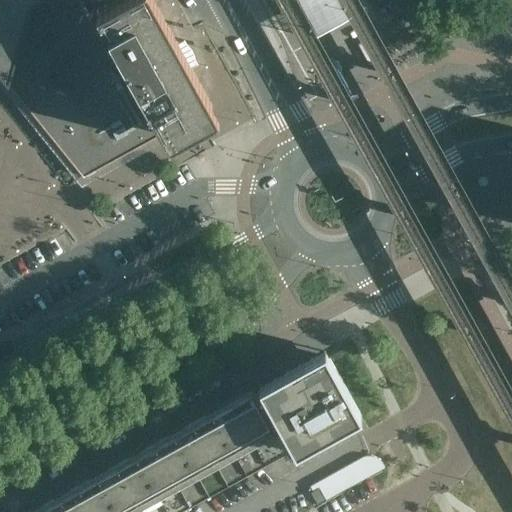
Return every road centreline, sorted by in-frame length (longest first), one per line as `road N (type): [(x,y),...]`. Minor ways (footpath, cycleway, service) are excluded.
road 1 (secondary): [(282,216),(0,372)]
road 2 (residential): [(0,490),(228,365),(246,343),(252,312)]
road 3 (residential): [(284,181),(200,189),(0,300)]
road 4 (secondary): [(0,451),(252,312)]
road 5 (residential): [(410,511),(419,488),(455,465),(462,439),(398,319)]
road 6 (secondary): [(214,0),(292,168)]
road 7 (secondary): [(328,150),(234,0)]
road 8 (secondary): [(511,102),(473,108),(359,157)]
road 9 (secondary): [(386,206),(448,160),(511,145)]
